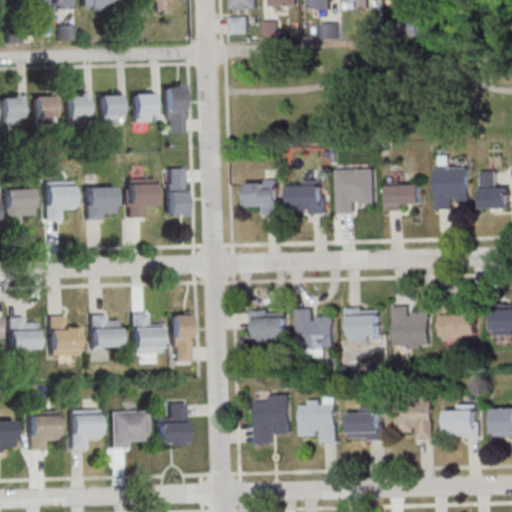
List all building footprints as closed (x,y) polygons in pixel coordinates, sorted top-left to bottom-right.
[(78,0),(79,10),(110,10),(110,0),(78,0)] [(166,10),(165,0),(152,0),(153,10),(166,10)] [(230,0),(255,0),(256,8),(231,9),(230,0)] [(269,0),(295,0),(296,7),(270,8),(269,0)] [(306,0),(307,10),(329,10),(329,0),(306,0)] [(249,33),(249,15),(230,15),(230,33),(249,33)] [(264,37),(280,37),(280,20),(264,20),(264,37)] [(406,30),(416,31),(417,21),(407,20),(406,30)] [(322,23),(322,39),(340,39),(340,23),(322,23)] [(75,40),(74,24),(57,24),(57,40),(75,40)] [(184,83),(164,83),(164,133),(184,133),(184,83)] [(131,121),(154,121),(154,91),(131,91),(131,121)] [(87,92),(65,92),(65,119),(87,119),(87,92)] [(0,94),(0,123),(21,124),(21,94),(0,94)] [(98,94),(98,122),(120,122),(120,94),(98,94)] [(54,96),(32,96),(32,124),(54,124),(54,96)] [(435,168),(437,210),(444,210),(452,209),(452,198),(457,198),(457,202),(470,201),(468,167),(435,168)] [(182,168),(184,217),(177,217),(177,215),(165,215),(164,183),(167,183),(167,168),(182,168)] [(336,170),(374,169),(375,203),(361,204),(361,202),(355,202),(355,213),(346,213),(338,213),(336,170)] [(482,172),(483,210),(510,209),(510,189),(497,189),(497,171),(482,172)] [(125,179),(154,179),(155,207),(141,208),(142,218),(126,218),(125,179)] [(281,214),(281,179),(246,179),(246,203),(258,203),(258,214),(281,214)] [(326,213),(326,179),(293,179),(293,213),(326,213)] [(42,181),(71,181),(72,209),(59,210),(59,220),(43,220),(42,181)] [(422,183),(387,183),(387,208),(422,208),(422,183)] [(83,189),(112,188),(113,213),(100,214),(100,220),(85,220),(83,189)] [(1,191),(30,190),(31,215),(18,216),(18,221),(3,222),(1,191)] [(491,304),(491,323),(493,323),(494,336),(511,335),(511,304),(505,305),(505,303),(491,304)] [(393,307),(394,346),(431,345),(430,312),(413,312),(413,315),(409,315),(409,306),(401,306),(393,307)] [(348,340),(382,340),(382,307),(348,307),(348,340)] [(315,308),(298,308),(298,346),(309,346),(309,353),(324,353),(324,346),(335,346),(335,317),(315,317),(315,308)] [(252,343),(288,343),(288,309),(252,309),(252,343)] [(443,310),(444,329),(446,329),(446,341),(465,341),(465,336),(477,335),(476,310),(458,311),(458,309),(443,310)] [(170,361),(191,361),(191,313),(170,313),(170,361)] [(130,314),(130,353),(159,352),(158,325),(145,326),(145,314),(130,314)] [(47,316),(48,355),(76,354),(76,328),(63,328),(62,316),(47,316)] [(88,316),(89,348),(117,347),(117,321),(104,321),(104,316),(88,316)] [(6,318),(6,350),(35,349),(34,323),(21,323),(21,318),(6,318)] [(432,393),(434,439),(418,440),(418,428),(414,428),(414,432),(397,433),(396,398),(417,397),(417,401),(422,401),(422,394),(432,393)] [(288,394),(290,433),(272,434),(272,444),(256,444),(254,401),(269,401),(269,395),(288,394)] [(336,404),(337,442),(321,443),(321,431),(317,432),(317,436),(300,436),(299,406),(308,405),(308,401),(320,400),(320,405),(336,404)] [(183,403),(184,410),(185,444),(156,445),(156,418),(168,418),(167,404),(183,403)] [(386,439),(386,407),(350,407),(350,439),(386,439)] [(494,409),(511,408),(511,437),(495,438),(494,409)] [(68,410),(68,449),(84,449),(84,438),(97,438),(97,409),(68,410)] [(446,410),(481,409),(482,438),(447,439),(446,410)] [(110,411),(111,448),(118,448),(126,448),(126,441),(147,440),(146,410),(110,411)] [(26,411),(27,451),(43,450),(42,440),(56,439),(55,411),(26,411)] [(0,421),(0,447),(12,447),(12,421),(0,421)]
